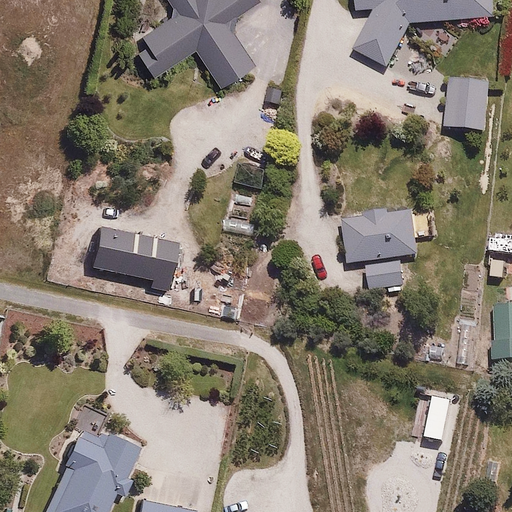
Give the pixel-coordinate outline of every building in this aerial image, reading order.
[(154,87),(196,60),(219,95),(260,68),(234,28),(264,7),(259,0),(161,0),(172,16),(127,46),(154,87)] [(411,29),(495,21),(492,0),(352,0),(355,18),(373,16),(352,57),(387,75),(411,29)] [(488,87),(449,82),(443,131),(482,136),(488,87)] [(400,264),(416,261),(409,214),(337,225),(344,272),(360,270),(364,300),(405,294),(400,264)] [(183,252),(102,230),(88,277),(169,300),(183,252)] [(511,305),(491,306),(492,371),(511,370),(511,305)] [(107,511),(113,501),(124,506),(134,486),(123,481),(135,458),(97,439),(93,448),(74,438),(60,468),(69,472),(48,511),(107,511)]
